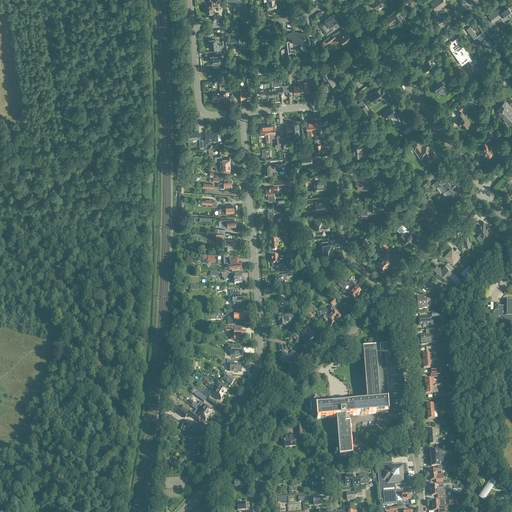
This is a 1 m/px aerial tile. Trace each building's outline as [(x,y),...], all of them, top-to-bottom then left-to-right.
[(210,5),(205,5),(206,14),(213,13),(212,8),(216,8),(216,10),(220,9),(219,0),(217,1),(217,0),(207,0),(208,2),(212,2),(212,3),(210,3),(210,5)] [(228,0),(229,6),(233,5),(234,15),(239,15),(239,12),(245,11),(244,0),(228,0)] [(268,0),(268,3),(267,3),(267,10),(276,9),(276,2),(275,2),(274,0),(268,0)] [(374,0),(371,2),(376,9),(387,2),(385,0),(374,0)] [(443,0),(434,0),(431,3),(436,10),(441,5),(442,6),(446,4),(443,0)] [(501,12),(503,15),(504,17),(505,19),(511,13),(511,6),(511,5),(508,7),(504,10),(501,12)] [(498,9),(489,16),(491,19),(491,20),(490,21),(491,24),(489,26),(495,34),(499,31),(495,26),(496,25),(494,22),(503,15),(501,12),(498,9)] [(392,24),(396,20),(400,25),(406,21),(399,11),(386,19),(391,25),(392,24)] [(326,22),(322,25),(326,30),(324,31),(327,35),(334,30),(332,27),(334,26),(335,29),(339,26),(337,23),(338,22),(333,15),(325,21),(326,22)] [(479,34),(479,35),(484,41),(489,48),(492,46),(493,46),(496,44),(497,43),(502,51),(507,48),(501,40),(500,41),(494,33),(490,36),(486,30),(487,30),(481,23),(477,26),(478,26),(483,32),(480,34),(479,34)] [(486,50),(489,48),(484,41),(479,35),(479,34),(477,36),(470,27),(466,30),(473,39),(473,41),(475,41),(478,46),(480,45),(481,44),(486,50)] [(293,44),(306,43),(305,33),(297,34),(297,33),(288,34),(289,38),(292,37),(292,40),(293,40),(293,44)] [(341,35),(335,39),(338,43),(341,40),(343,44),(350,38),(346,33),(342,36),(341,35)] [(333,35),(325,41),(327,44),(335,38),(333,35)] [(256,40),(254,40),(255,48),(261,48),(260,42),(267,42),(267,41),(270,41),(270,37),(266,37),(266,36),(256,37),(256,40)] [(235,47),(239,47),(240,51),(243,51),(242,46),(243,46),(242,43),(247,42),(246,38),(242,38),(242,37),(235,38),(230,38),(231,43),(235,43),(235,47)] [(460,48),(453,53),(457,60),(464,55),(470,63),(471,63),(472,64),(473,65),(476,62),(475,62),(476,61),(475,60),(476,59),(460,37),(455,41),(460,48)] [(317,38),(310,39),(308,39),(310,52),(318,46),(317,38)] [(216,40),(208,41),(209,45),(210,50),(215,49),(215,52),(219,51),(218,45),(217,45),(216,40)] [(214,57),(210,57),(210,64),(214,64),(214,65),(217,65),(217,64),(221,64),(220,57),(222,57),(222,53),(214,54),(214,57)] [(427,60),(419,66),(421,69),(420,70),(422,72),(423,72),(432,66),(430,63),(430,62),(435,58),(431,53),(425,57),(427,60)] [(355,60),(352,62),(354,64),(357,68),(363,63),(363,62),(366,60),(362,54),(354,59),(355,60)] [(327,71),(320,75),(324,80),(322,81),(322,82),(321,83),(323,85),(324,86),(325,86),(327,84),(329,88),(335,84),(333,80),(339,76),(335,69),(333,67),(330,69),(331,70),(328,72),(327,71)] [(442,82),(433,88),(438,94),(446,88),(449,91),(454,88),(447,79),(449,78),(448,75),(446,77),(444,75),(440,78),(442,82)] [(271,81),(270,81),(270,83),(264,84),(264,89),(259,89),(260,95),(267,94),(267,96),(273,96),(272,87),(271,81)] [(272,87),(273,96),(278,95),(278,92),(282,92),(282,86),(281,86),(280,82),(279,81),(277,82),(276,81),(273,81),(271,81),(272,87)] [(221,98),(221,100),(228,99),(228,96),(227,96),(227,91),(226,91),(226,87),(223,87),(221,87),(221,84),(218,84),(218,88),(221,88),(221,91),(220,91),(220,95),(221,95),(221,98)] [(301,85),(302,94),(306,94),(306,93),(309,93),(309,85),(304,86),(304,85),(302,85),(302,84),(301,85)] [(245,85),(240,86),(240,87),(236,87),(237,90),(236,90),(236,94),(237,94),(237,98),(241,98),(241,99),(243,99),(243,98),(244,98),(244,95),(249,95),(249,90),(245,91),(245,85)] [(384,85),(369,96),(374,104),(380,99),(380,97),(382,96),(386,101),(392,97),(384,85)] [(221,88),(218,88),(214,88),(214,92),(213,93),(213,100),(217,99),(221,98),(221,95),(220,95),(220,91),(221,91),(221,88)] [(465,102),(458,107),(457,108),(460,112),(468,106),(465,102)] [(504,103),(503,104),(505,107),(503,109),(499,113),(504,119),(508,123),(511,119),(511,109),(505,102),(504,103)] [(365,105),(360,109),(365,117),(371,113),(365,105)] [(392,108),(383,114),(386,118),(392,115),(395,119),(397,118),(399,120),(400,119),(403,123),(409,119),(403,110),(397,114),(395,112),(392,108)] [(461,119),(457,121),(462,128),(464,127),(465,129),(466,129),(468,128),(468,127),(466,125),(469,123),(461,112),(458,114),(461,119)] [(310,122),(306,122),(306,123),(307,135),(310,134),(311,139),(314,139),(312,122),(310,123),(310,122)] [(287,129),(283,129),(283,133),(286,133),(287,137),(291,136),(291,138),(300,137),(299,124),(286,125),(287,129)] [(268,134),(267,126),(264,126),(264,125),(261,126),(261,127),(260,127),(261,135),(265,134),(265,139),(265,143),(268,143),(268,135),(268,134)] [(268,135),(268,143),(270,143),(269,134),(275,134),(274,126),(273,126),(273,125),(270,125),(270,126),(267,126),(268,134),(268,135)] [(480,143),(477,147),(477,148),(483,153),(488,157),(490,157),(491,156),(491,154),(493,151),(492,150),(494,148),(491,145),(490,146),(488,144),(492,140),(491,139),(494,135),(490,131),(487,133),(486,135),(487,136),(481,142),(482,143),(481,144),(480,143)] [(199,132),(187,133),(188,142),(193,142),(192,139),(199,139),(199,132)] [(202,140),(203,149),(206,149),(206,145),(210,145),(210,141),(218,141),(217,133),(205,134),(205,140),(202,140)] [(417,139),(410,144),(421,159),(424,157),(428,162),(436,156),(429,148),(428,148),(427,147),(424,147),(423,147),(422,146),(421,147),(420,146),(421,145),(417,139)] [(357,141),(353,146),(354,157),(362,156),(362,149),(364,146),(357,141)] [(220,165),(230,164),(229,158),(223,159),(221,157),(215,157),(215,162),(218,162),(220,162),(220,165)] [(312,164),(312,161),(311,157),(300,158),(301,165),(312,164)] [(312,161),(312,164),(312,165),(313,170),(316,170),(319,170),(320,170),(320,167),(324,167),(323,160),(316,160),(316,161),(312,161)] [(230,164),(220,165),(221,168),(218,169),(216,169),(216,172),(219,172),(220,173),(224,173),(225,171),(228,171),(230,171),(230,170),(230,164)] [(264,174),(268,174),(272,174),(271,164),(263,165),(264,174)] [(363,177),(355,178),(356,184),(357,184),(357,190),(363,189),(363,190),(370,190),(369,185),(373,185),(372,178),(375,178),(375,179),(379,179),(379,177),(385,176),(384,169),(368,170),(368,176),(363,176),(363,177)] [(437,181),(431,185),(434,190),(437,188),(440,193),(442,192),(443,193),(446,198),(452,193),(453,194),(460,189),(451,177),(446,181),(446,180),(444,181),(443,180),(439,183),(437,181)] [(213,178),(213,181),(218,182),(218,183),(218,188),(218,189),(221,188),(225,188),(224,187),(232,187),(232,186),(232,185),(232,184),(231,180),(225,181),(224,178),(222,178),(213,178)] [(325,182),(314,183),(314,188),(317,188),(317,192),(322,191),(321,189),(326,188),(325,182)] [(266,191),(265,192),(265,194),(266,194),(266,195),(269,195),(269,196),(268,196),(269,201),(274,200),(274,194),(274,190),(277,189),(277,187),(270,187),(270,188),(265,189),(266,191)] [(423,195),(419,200),(426,207),(430,202),(423,195)] [(312,199),(304,200),(304,205),(316,204),(316,210),(327,209),(327,207),(328,207),(328,203),(327,203),(327,201),(313,202),(312,199)] [(365,208),(358,209),(359,219),(368,218),(367,213),(373,213),(372,204),(365,205),(365,208)] [(219,210),(219,214),(227,215),(227,213),(234,212),(234,211),(234,209),(233,206),(226,206),(226,208),(221,209),(221,210),(219,210)] [(273,212),(267,212),(268,221),(268,223),(272,223),(278,223),(277,218),(280,218),(280,215),(281,215),(281,212),(281,208),(273,208),(273,212)] [(427,213),(425,211),(422,214),(429,221),(433,217),(433,218),(436,215),(431,210),(429,212),(427,213)] [(321,219),(314,220),(315,230),(322,229),(322,230),(329,229),(329,222),(321,223),(321,219)] [(223,221),(220,221),(221,228),(227,227),(228,227),(228,229),(229,230),(232,229),(232,227),(235,227),(235,226),(236,225),(236,224),(235,224),(235,220),(231,220),(223,221)] [(478,221),(473,225),(475,228),(482,238),(485,236),(485,237),(486,237),(487,237),(488,236),(488,235),(488,234),(491,232),(488,228),(486,225),(486,226),(483,222),(480,224),(478,221)] [(403,232),(399,236),(404,240),(402,242),(402,244),(403,245),(405,245),(407,243),(409,245),(413,241),(412,240),(414,238),(406,230),(404,233),(403,232)] [(463,238),(455,240),(457,243),(458,245),(461,244),(462,249),(465,248),(466,248),(471,247),(468,237),(463,238)] [(362,241),(368,246),(371,243),(365,238),(362,241)] [(225,239),(224,250),(229,251),(229,249),(236,249),(236,241),(225,239)] [(327,240),(321,241),(322,244),(323,244),(324,256),(333,255),(332,251),(332,248),(332,244),(331,244),(331,243),(328,243),(327,240)] [(369,247),(368,246),(362,241),(359,244),(366,251),(369,247)] [(384,242),(382,245),(390,253),(393,250),(384,242)] [(459,258),(461,256),(452,248),(444,256),(453,264),(459,258)] [(388,252),(381,259),(388,265),(391,261),(391,260),(389,258),(391,255),(388,252)] [(388,265),(381,259),(377,255),(375,258),(379,262),(377,264),(383,270),(383,269),(384,270),(388,265)] [(283,265),(283,260),(283,256),(280,256),(271,256),(272,261),(271,261),(271,264),(278,263),(278,265),(283,265)] [(237,258),(224,257),(224,264),(229,264),(230,270),(232,270),(241,269),(240,265),(238,265),(237,258)] [(447,262),(445,264),(452,271),(454,268),(447,262)] [(331,263),(324,266),(333,274),(338,269),(332,263),(331,264),(331,263)] [(436,265),(431,270),(441,279),(446,283),(449,279),(447,277),(452,271),(445,265),(443,267),(443,268),(441,270),(436,265)] [(312,270),(311,275),(318,282),(323,278),(313,269),(312,270)] [(226,275),(222,276),(222,279),(224,279),(224,281),(234,280),(234,284),(242,283),(241,276),(230,277),(230,276),(226,276),(226,275)] [(280,278),(275,278),(275,285),(284,284),(283,281),(286,281),(286,277),(283,278),(283,277),(280,277),(280,278)] [(418,286),(421,289),(422,289),(424,287),(427,290),(431,285),(424,278),(420,283),(420,284),(418,286)] [(355,293),(347,285),(342,281),(338,285),(343,289),(342,291),(344,293),(345,292),(348,296),(354,301),(355,300),(356,301),(357,299),(357,298),(358,296),(355,293)] [(355,293),(358,296),(360,294),(361,295),(362,293),(362,292),(363,292),(351,281),(347,285),(355,293)] [(453,292),(448,287),(445,290),(450,295),(453,292)] [(243,296),(240,296),(231,297),(232,297),(233,304),(244,303),(243,296)] [(430,306),(430,302),(430,299),(426,299),(424,299),(423,296),(417,296),(418,308),(419,309),(422,309),(423,308),(427,308),(427,307),(430,307),(430,306)] [(278,301),(275,301),(276,306),(279,306),(279,307),(284,307),(283,302),(285,302),(285,297),(278,298),(278,301)] [(489,316),(489,318),(490,318),(490,320),(495,320),(495,324),(499,324),(499,328),(500,328),(500,329),(503,329),(503,324),(507,324),(507,322),(511,322),(511,319),(511,301),(511,300),(510,300),(509,299),(508,300),(507,301),(507,307),(498,307),(498,311),(495,311),(495,316),(489,316)] [(333,318),(336,321),(341,315),(331,306),(329,309),(333,313),(330,315),(333,318)] [(333,318),(330,315),(328,314),(324,310),(317,312),(319,318),(321,318),(330,326),(336,321),(333,318)] [(234,317),(227,317),(228,325),(234,325),(234,321),(245,320),(245,319),(246,319),(246,317),(245,317),(245,314),(240,314),(240,313),(234,313),(234,316),(234,317)] [(278,320),(277,320),(277,322),(278,322),(278,323),(279,327),(283,326),(282,323),(289,323),(288,317),(296,316),(296,313),(285,314),(285,316),(278,317),(278,320)] [(430,326),(430,325),(429,316),(422,317),(422,318),(419,318),(419,325),(422,325),(423,326),(430,326)] [(234,330),(234,333),(237,333),(237,338),(245,338),(245,337),(246,336),(246,335),(245,334),(245,331),(241,331),(242,326),(235,326),(234,330)] [(427,335),(420,335),(421,342),(422,342),(422,344),(426,344),(426,342),(431,341),(435,341),(434,334),(440,334),(439,328),(426,330),(427,335)] [(298,329),(296,334),(299,337),(302,334),(302,335),(310,342),(313,339),(313,340),(315,338),(314,337),(315,336),(308,330),(306,333),(305,332),(302,330),(298,329)] [(316,396),(310,403),(311,411),(316,410),(317,419),(337,418),(339,454),(340,457),(351,456),(349,424),(345,425),(344,417),(388,414),(387,401),(385,401),(381,352),(391,352),(390,343),(367,345),(367,348),(363,349),(367,403),(348,404),(348,401),(324,403),(324,402),(316,396)] [(228,345),(228,351),(231,351),(231,357),(242,357),(243,349),(235,349),(236,346),(228,345)] [(289,359),(290,357),(284,354),(284,351),(285,351),(285,345),(279,346),(280,351),(282,351),(282,354),(280,355),(280,358),(282,358),(280,361),(287,364),(289,359)] [(295,346),(292,351),(290,357),(295,359),(299,351),(296,349),(298,347),(295,346)] [(289,359),(287,364),(293,367),(294,364),(295,364),(296,363),(297,360),(295,359),(290,357),(289,359)] [(227,360),(227,364),(230,364),(230,372),(240,372),(241,364),(235,364),(235,361),(227,360)] [(432,360),(423,361),(423,369),(430,368),(430,365),(434,364),(434,362),(434,361),(432,362),(432,360)] [(225,377),(223,379),(225,381),(225,383),(227,384),(229,384),(231,385),(235,380),(232,378),(232,375),(224,374),(224,377),(225,377)] [(431,379),(424,379),(425,387),(434,386),(434,388),(437,387),(437,384),(434,384),(434,379),(431,379)] [(217,388),(216,390),(224,395),(228,390),(223,387),(224,387),(221,385),(219,389),(217,388)] [(434,386),(425,387),(425,394),(434,393),(435,393),(434,390),(434,388),(434,386)] [(224,395),(216,390),(213,388),(210,392),(214,395),(213,396),(215,398),(216,397),(220,401),(224,395)] [(201,395),(206,399),(208,400),(212,395),(205,390),(201,395)] [(206,399),(201,395),(196,391),(194,394),(204,402),(206,399)] [(168,407),(171,403),(167,399),(163,404),(163,406),(168,407)] [(201,411),(208,416),(212,411),(208,408),(208,407),(201,402),(196,408),(201,411)] [(181,410),(171,403),(168,407),(178,414),(185,418),(187,414),(181,410)] [(184,405),(181,410),(187,414),(190,410),(184,405)] [(208,416),(201,411),(199,413),(200,413),(198,417),(200,419),(201,418),(205,421),(208,416)] [(187,421),(185,425),(189,426),(187,430),(196,434),(199,426),(193,424),(193,423),(187,421)] [(434,430),(428,430),(429,437),(439,437),(439,439),(442,438),(442,435),(439,435),(439,429),(438,424),(434,425),(434,430)] [(297,436),(281,437),(281,443),(285,443),(285,448),(296,447),(295,442),(297,442),(297,444),(303,444),(303,442),(313,442),(312,434),(307,434),(307,433),(304,433),(304,434),(303,435),(303,432),(297,433),(297,436)] [(190,450),(199,449),(198,445),(197,445),(197,442),(191,442),(190,440),(193,439),(193,436),(183,436),(184,446),(190,445),(190,446),(190,450)] [(431,459),(443,458),(442,450),(430,451),(431,459)] [(443,465),(443,458),(431,459),(431,466),(437,466),(437,468),(440,467),(445,467),(447,467),(447,464),(443,465)] [(379,493),(396,491),(396,487),(395,487),(394,485),(407,484),(406,477),(408,477),(407,471),(406,471),(405,464),(392,465),(391,463),(392,463),(376,464),(379,489),(379,493)] [(440,467),(437,468),(435,468),(435,470),(429,471),(428,472),(428,475),(430,475),(430,476),(441,475),(440,467)] [(353,483),(353,484),(356,483),(356,485),(360,485),(369,484),(368,474),(359,475),(359,478),(353,479),(352,476),(344,477),(345,484),(353,483)] [(442,475),(441,475),(430,476),(430,481),(435,480),(436,483),(443,482),(443,480),(442,475)] [(476,479),(477,482),(478,486),(480,488),(482,491),(479,494),(480,495),(481,496),(479,498),(483,501),(485,499),(488,500),(491,501),(495,502),(495,498),(500,498),(504,498),(507,497),(510,496),(509,495),(509,496),(506,490),(505,491),(504,490),(483,481),(483,480),(481,480),(480,478),(477,479),(476,479)] [(306,484),(306,490),(313,489),(321,489),(321,481),(316,482),(316,480),(313,481),(313,479),(307,479),(307,482),(306,482),(306,484)] [(444,490),(452,489),(452,486),(448,486),(448,487),(443,487),(439,487),(439,486),(443,485),(443,483),(437,483),(437,485),(430,486),(431,491),(443,490),(444,490)] [(355,492),(346,493),(347,500),(355,500),(355,498),(362,497),(361,492),(366,491),(365,487),(354,488),(355,492)] [(444,490),(443,490),(431,491),(431,496),(437,495),(437,498),(444,497),(443,495),(444,495),(444,493),(444,490)] [(397,505),(396,491),(379,493),(380,500),(382,500),(383,506),(397,505)] [(444,497),(437,498),(438,500),(432,501),(432,506),(447,505),(447,503),(439,503),(439,500),(444,500),(444,497)] [(237,507),(237,510),(238,510),(238,511),(249,510),(248,503),(237,504),(237,507)]
